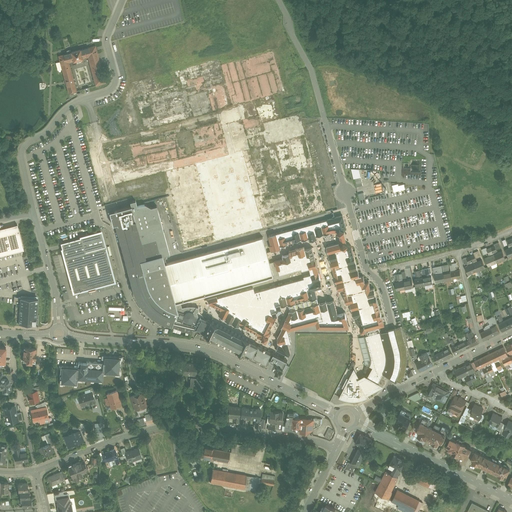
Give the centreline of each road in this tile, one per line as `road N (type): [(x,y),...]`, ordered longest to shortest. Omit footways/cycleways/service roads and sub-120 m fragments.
road 1 (residential): [(336,448),(196,423),(131,433),(35,470)]
road 2 (residential): [(34,213),(21,150),(66,108),(115,82),(106,38),(122,0)]
road 3 (tertiary): [(59,333),(212,351),(313,401)]
road 4 (track): [(411,14),(430,36),(434,149),(458,252)]
road 5 (residential): [(344,186),(310,69),(279,0)]
road 6 (tertiary): [(375,431),(511,499)]
road 7 (residential): [(386,390),(398,357),(382,288),(368,272)]
road 8 (residential): [(59,333),(34,213)]
